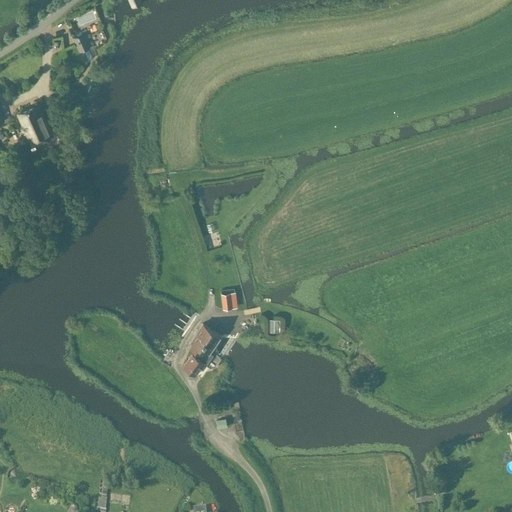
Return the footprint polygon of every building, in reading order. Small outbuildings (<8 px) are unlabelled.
[(128,0),(132,8),(143,3),(141,0),(128,0)] [(89,48),(83,34),(81,30),(73,34),(74,38),(80,52),(89,48)] [(79,81),(75,73),(62,81),(66,88),(79,81)] [(53,135),(39,103),(17,112),(22,124),(21,125),(21,128),(22,130),(25,131),(30,143),(31,142),(32,144),(53,135)] [(232,308),(230,293),(221,294),(223,309),(232,308)] [(190,341),(192,342),(189,347),(194,350),(183,366),(196,375),(204,363),(206,365),(213,354),(210,352),(221,336),(203,323),(190,341)] [(225,419),(216,420),(218,428),(227,427),(225,419)] [(99,496),(97,509),(100,509),(99,511),(105,511),(109,480),(103,480),(102,488),(102,496),(99,496)]
